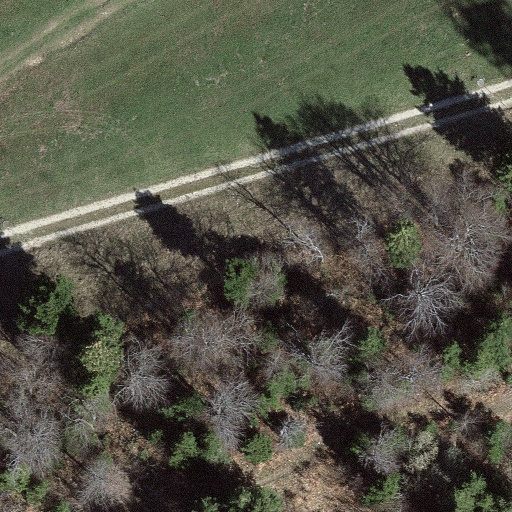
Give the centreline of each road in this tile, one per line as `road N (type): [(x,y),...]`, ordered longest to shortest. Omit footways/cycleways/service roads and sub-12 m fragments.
road 1 (track): [(0,242),(511,92)]
road 2 (track): [(143,0),(0,91)]
